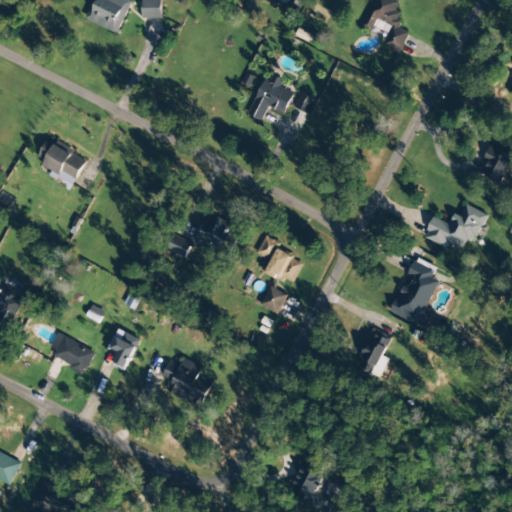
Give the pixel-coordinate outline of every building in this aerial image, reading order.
[(118,34),(132,1),(129,0),(94,0),(86,20),(118,34)] [(161,0),(141,0),(142,19),(162,19),(161,0)] [(374,0),(361,28),(371,33),(377,21),(391,27),(382,46),(398,54),(408,33),(397,28),(403,15),(395,11),(400,1),(397,0),(374,0)] [(248,116),(261,122),(268,107),(284,115),(294,93),(280,87),(284,81),(268,74),(248,116)] [(310,114),(315,99),(299,94),(294,109),(310,114)] [(74,186),(87,159),(47,141),(39,158),(46,161),(43,167),(52,172),(50,175),(74,186)] [(478,173),(502,183),(511,159),(511,156),(489,147),(478,173)] [(488,215),(466,206),(461,217),(454,214),(449,224),(433,218),(424,239),(445,248),(447,243),(463,249),(467,241),(476,244),(488,215)] [(195,243),(229,257),(240,229),(207,215),(195,243)] [(305,260),(263,241),(256,255),(269,260),(264,272),(293,285),(305,260)] [(426,328),(431,316),(425,314),(438,281),(431,278),(435,271),(414,262),(407,277),(407,276),(392,314),(426,328)] [(261,306),(278,315),(287,296),(271,287),(261,306)] [(0,329),(7,333),(23,298),(3,289),(2,290),(0,289),(0,329)] [(123,304),(134,311),(141,298),(130,292),(123,304)] [(141,341),(118,329),(109,347),(119,352),(113,364),(126,370),(141,341)] [(364,358),(359,367),(373,375),(392,339),(375,330),(360,357),(364,358)] [(52,347),(56,349),(53,357),(72,365),(69,371),(84,376),(94,350),(57,335),(52,347)] [(202,408),(212,384),(198,378),(203,367),(184,360),(181,368),(169,363),(163,377),(173,381),(168,393),(202,408)] [(0,480),(10,486),(22,464),(0,452),(0,480)] [(336,498),(320,491),(326,475),(301,466),(292,488),(301,492),(298,499),(331,511),(336,498)] [(76,511),(82,500),(45,482),(34,505),(47,511),(76,511)]
